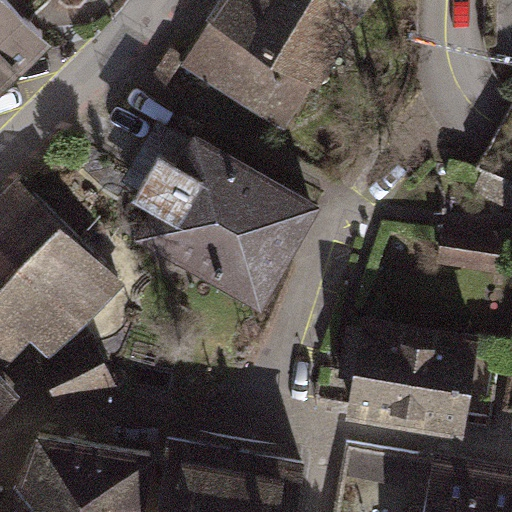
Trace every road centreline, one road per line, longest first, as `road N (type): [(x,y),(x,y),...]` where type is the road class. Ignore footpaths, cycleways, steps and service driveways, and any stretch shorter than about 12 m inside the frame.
road 1 (residential): [(0,454),(42,404),(65,417),(176,411),(511,451)]
road 2 (residential): [(154,0),(0,168)]
